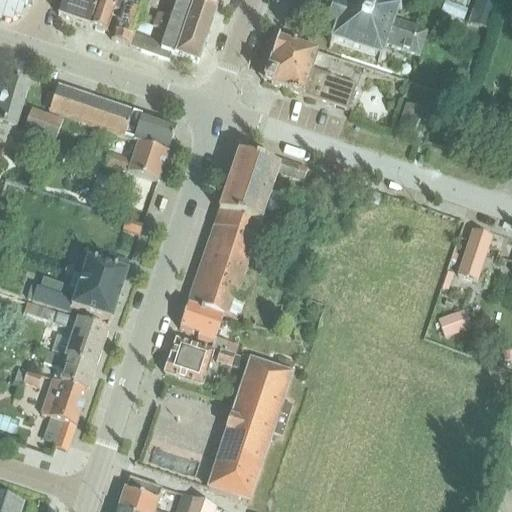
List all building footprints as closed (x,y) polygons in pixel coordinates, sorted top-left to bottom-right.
[(62,0),(57,17),(88,28),(97,0),(62,0)] [(97,0),(88,28),(94,30),(94,32),(102,35),(103,33),(106,34),(113,13),(120,15),(125,0),(97,0)] [(125,0),(120,15),(110,42),(128,49),(139,54),(153,58),(168,63),(170,56),(197,65),(213,15),(176,4),(170,22),(156,18),(151,31),(165,36),(161,47),(133,37),(140,16),(145,0),(125,0)] [(165,0),(176,4),(213,15),(218,0),(165,0)] [(344,0),(342,8),(333,5),(326,25),(335,28),(331,40),(327,39),(326,42),(330,43),(328,47),(331,48),(332,44),(378,60),(376,63),(379,64),(380,61),(384,62),(385,59),(381,58),(385,47),(418,59),(427,34),(394,23),(397,13),(401,14),(402,11),(398,10),(399,6),(396,5),(395,9),(369,0),(344,0)] [(471,16),(468,26),(488,32),(492,22),(471,16)] [(355,89),(340,84),(334,81),(334,80),(310,72),(317,54),(277,40),(262,85),(302,98),(347,113),(355,89)] [(339,62),(353,66),(355,60),(341,55),(339,62)] [(464,62),(460,75),(470,78),(474,64),(464,62)] [(362,69),(376,74),(378,68),(364,63),(362,69)] [(378,68),(376,74),(390,79),(392,73),(378,68)] [(7,82),(0,102),(0,147),(17,153),(22,138),(13,135),(27,88),(7,82)] [(122,141),(131,115),(93,102),(58,90),(56,90),(47,116),(122,141)] [(406,109),(400,127),(414,131),(420,114),(406,109)] [(30,113),(22,138),(53,150),(60,124),(30,113)] [(166,155),(175,130),(131,115),(122,141),(136,146),(166,155)] [(166,155),(136,146),(131,161),(125,159),(124,163),(107,157),(103,167),(157,185),(166,155)] [(224,195),(218,214),(218,215),(259,229),(260,225),(264,213),(271,216),(277,213),(279,204),(277,198),(270,196),(276,178),(301,186),(306,172),(280,163),(278,170),(237,156),(224,195)] [(218,215),(212,232),(253,246),(259,229),(218,215)] [(124,224),(124,225),(121,232),(138,238),(141,230),(124,224)] [(491,241),(471,234),(456,279),(476,286),(491,241)] [(31,290),(27,302),(31,303),(31,305),(69,317),(71,312),(108,324),(110,325),(126,276),(124,275),(128,264),(107,257),(104,269),(87,263),(81,281),(74,278),(73,280),(69,291),(58,287),(55,298),(31,290)] [(57,337),(51,353),(66,358),(65,360),(64,362),(67,362),(67,363),(94,372),(107,333),(26,306),(22,316),(74,333),(71,342),(57,337)] [(186,308),(178,332),(197,338),(196,342),(211,348),(210,352),(216,354),(217,352),(225,355),(234,358),(237,349),(228,347),(214,342),(221,321),(221,320),(221,319),(186,308)] [(451,320),(436,326),(442,343),(458,337),(451,320)] [(201,391),(211,357),(175,344),(163,377),(165,378),(201,391)] [(237,374),(241,362),(219,354),(215,366),(237,374)] [(511,355),(501,356),(502,365),(511,364),(511,355)] [(47,356),(43,366),(59,371),(61,366),(66,367),(59,386),(86,396),(94,372),(67,363),(67,362),(64,362),(65,360),(62,359),(61,361),(47,356)] [(276,361),(273,371),(289,377),(292,366),(276,361)] [(288,389),(292,379),(249,364),(229,424),(206,493),(249,507),(272,438),(281,441),(291,410),(283,407),(285,398),(288,389)] [(20,390),(21,387),(25,375),(18,372),(13,388),(20,390)] [(25,375),(21,387),(36,393),(41,380),(25,375)] [(53,384),(40,423),(60,430),(59,435),(54,450),(66,454),(86,396),(59,386),(53,384)] [(288,389),(285,398),(292,401),(295,392),(288,389)] [(214,511),(215,510),(181,498),(176,511),(153,511),(160,492),(128,480),(124,494),(117,511),(214,511)] [(0,500),(0,511),(20,511),(22,508),(0,500)]
